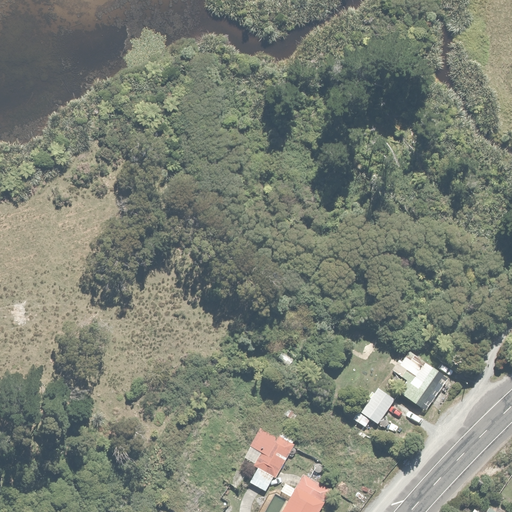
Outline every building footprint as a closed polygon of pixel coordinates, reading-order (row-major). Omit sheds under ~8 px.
[(400,365),(397,362),(389,372),(404,383),(398,391),(426,411),(447,381),(449,379),(410,351),(400,365)] [(464,372),(451,372),(451,382),(464,381),(464,372)] [(395,395),(378,381),(361,402),(378,415),(395,395)] [(253,457),(271,468),(293,431),(276,420),(271,428),(258,420),(247,437),(261,445),(253,457)] [(246,473),(236,467),(226,483),(236,489),(246,473)] [(310,511),(326,480),(298,467),(276,511),(310,511)] [(220,487),(210,482),(205,492),(215,497),(220,487)] [(216,511),(220,504),(202,494),(196,505),(210,511),(216,511)] [(495,511),(476,497),(465,511),(495,511)]
